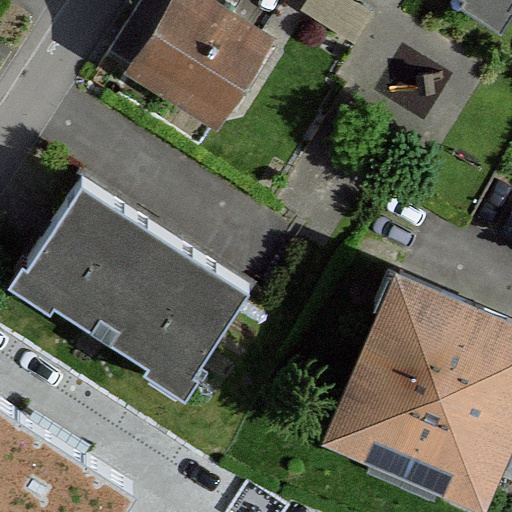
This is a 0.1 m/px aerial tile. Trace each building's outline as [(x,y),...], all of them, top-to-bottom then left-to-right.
[(209,121),(270,33),(221,0),(166,0),(124,63),(209,121)] [(467,0),(492,16),(502,0),(467,0)] [(184,383),(248,285),(82,178),(18,276),(184,383)] [(482,504),(511,433),(511,314),(392,264),(319,435),(482,504)] [(128,511),(137,499),(0,410),(0,511),(128,511)]
